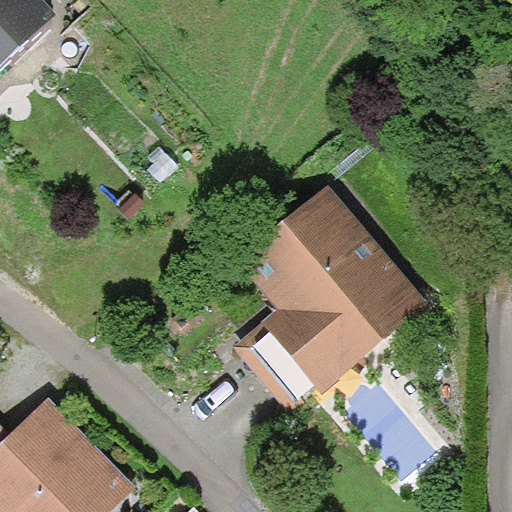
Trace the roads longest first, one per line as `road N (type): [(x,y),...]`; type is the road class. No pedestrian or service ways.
road 1 (residential): [(232,511),(0,309)]
road 2 (residential): [(494,275),(499,511)]
